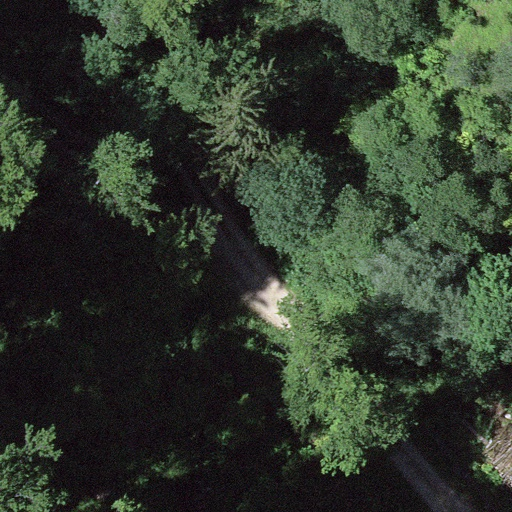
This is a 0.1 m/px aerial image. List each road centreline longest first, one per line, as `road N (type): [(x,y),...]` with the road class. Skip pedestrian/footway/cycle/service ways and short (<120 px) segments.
road 1 (track): [(458,511),(260,270),(101,0)]
road 2 (track): [(0,86),(40,125),(260,270)]
